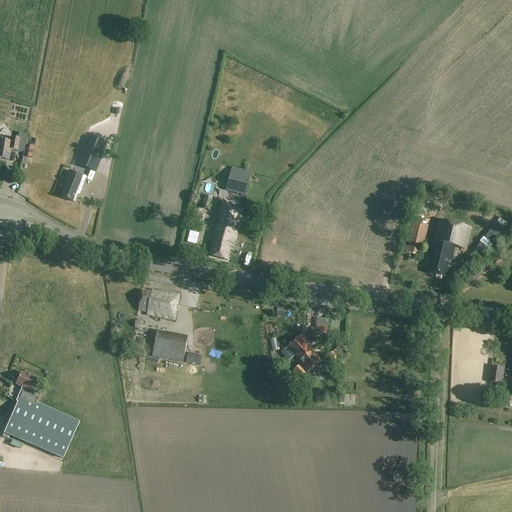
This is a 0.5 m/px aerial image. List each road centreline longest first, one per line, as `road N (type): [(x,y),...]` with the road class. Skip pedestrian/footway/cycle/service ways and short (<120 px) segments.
road 1 (tertiary): [(442,306),(138,262),(54,229)]
road 2 (unclassified): [(433,511),(442,306)]
